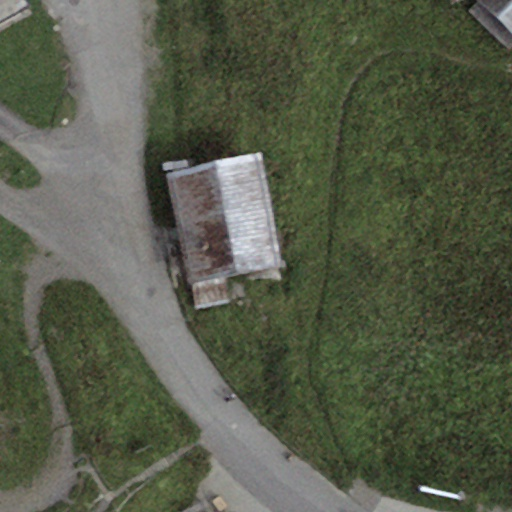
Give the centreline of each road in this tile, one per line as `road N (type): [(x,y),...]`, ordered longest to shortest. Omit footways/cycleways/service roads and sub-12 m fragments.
road 1 (track): [(356,511),(332,407),(331,321),(367,83),(393,65),(428,58),(511,78)]
road 2 (track): [(111,202),(75,253),(0,200)]
